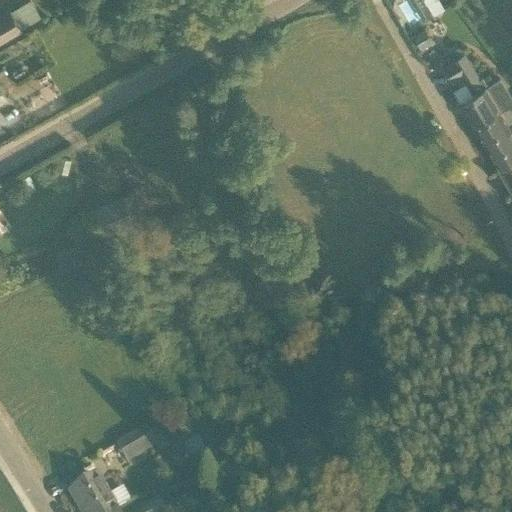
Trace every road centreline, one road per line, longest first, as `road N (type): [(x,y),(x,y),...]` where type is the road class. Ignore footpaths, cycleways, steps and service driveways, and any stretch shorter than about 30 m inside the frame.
road 1 (tertiary): [(0,162),(290,0)]
road 2 (unclassified): [(511,233),(377,0)]
